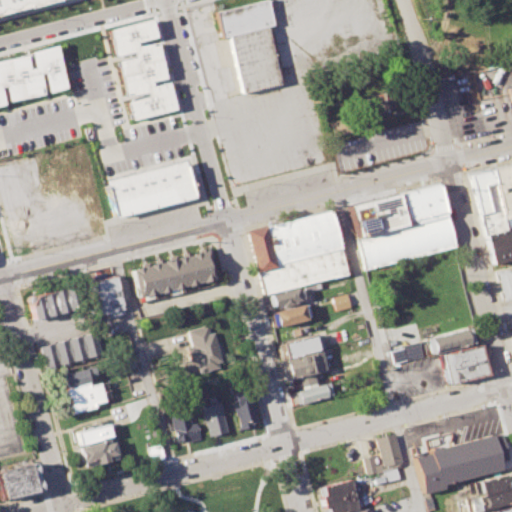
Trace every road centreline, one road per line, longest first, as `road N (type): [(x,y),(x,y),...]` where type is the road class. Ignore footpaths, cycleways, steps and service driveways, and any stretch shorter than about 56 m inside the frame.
road 1 (residential): [(0,277),(511,144)]
road 2 (residential): [(17,511),(511,384)]
road 3 (residential): [(401,0),(511,418)]
road 4 (residential): [(301,511),(223,219)]
road 5 (residential): [(0,274),(60,501)]
road 6 (residential): [(223,219),(167,0)]
road 7 (residential): [(0,36),(144,0)]
